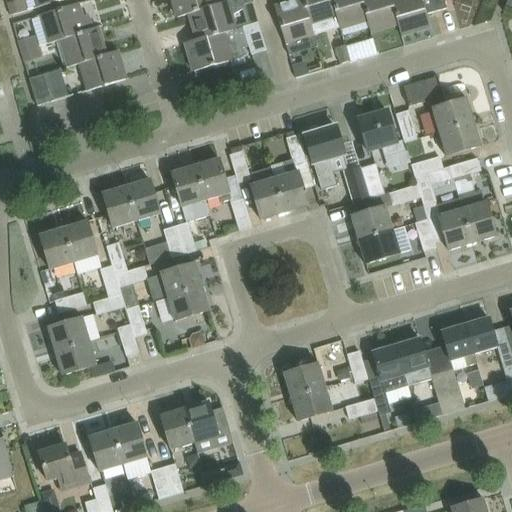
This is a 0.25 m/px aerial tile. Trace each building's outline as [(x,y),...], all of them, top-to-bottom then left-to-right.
[(10,16),(28,10),(24,0),(23,0),(7,5),(10,16)] [(214,6),(212,0),(172,0),(178,18),(226,3),(225,2),(214,6)] [(318,48),(311,25),(310,25),(302,0),(285,0),(287,4),(275,8),(286,45),(289,56),(318,48)] [(311,25),(336,17),(337,17),(331,0),(302,0),(310,25),(311,25)] [(336,17),(340,29),(367,21),(367,20),(361,0),(331,0),(337,17),(336,17)] [(361,0),(367,20),(367,21),(370,32),(397,24),(398,24),(390,0),(361,0)] [(401,36),(429,27),(426,15),(447,9),(443,0),(390,0),(398,24),(397,24),(401,36)] [(185,44),(186,44),(234,30),(226,3),(178,18),(189,15),(197,41),(185,44)] [(243,6),(249,26),(258,23),(252,3),(243,6)] [(78,5),(41,16),(49,43),(97,29),(97,28),(85,32),(78,5)] [(231,61),(245,56),(242,48),(248,46),(251,55),(266,51),(258,23),(249,26),(243,28),(234,30),(186,44),(194,72),(231,61)] [(50,44),(61,41),(69,67),(117,52),(105,55),(97,29),(49,43),(50,44)] [(18,43),(21,52),(35,48),(32,39),(18,43)] [(336,50),(341,65),(350,62),(345,47),(336,50)] [(38,58),(35,48),(21,52),(24,62),(38,58)] [(81,64),(89,91),(125,80),(117,52),(69,67),(69,68),(81,64)] [(292,66),(291,66),(295,79),(296,79),(308,75),(304,62),(292,66)] [(46,75),(29,80),(37,107),(55,102),(46,75)] [(423,81),(403,87),(409,108),(429,102),(431,108),(442,104),(434,78),(423,81)] [(432,110),(439,133),(473,123),(466,99),(432,110)] [(381,147),(384,158),(405,152),(402,141),(396,143),(387,112),(358,120),(368,152),(381,147)] [(404,143),(416,139),(408,112),(396,115),(404,143)] [(481,147),(473,123),(439,133),(446,157),(481,147)] [(329,160),(344,156),(335,127),(305,136),(322,191),(337,186),(329,160)] [(307,164),(299,136),(286,139),(292,160),(295,167),(307,164)] [(245,149),(252,177),(264,174),(257,146),(245,149)] [(242,153),(230,156),(238,184),(250,181),(242,153)] [(411,164),(415,178),(444,170),(440,156),(411,164)] [(206,200),(219,197),(221,203),(231,200),(219,160),(196,167),(206,200)] [(304,192),(298,173),(297,173),(295,167),(292,160),(284,162),(287,173),(274,177),(275,180),(273,180),(283,214),(308,207),(305,195),(306,194),(306,192),(304,192)] [(449,168),(453,180),(481,172),(477,160),(449,168)] [(373,164),(358,169),(367,197),(367,201),(383,196),(373,164)] [(171,174),(186,223),(210,216),(206,201),(206,200),(196,167),(171,174)] [(431,187),(453,180),(449,168),(444,170),(415,178),(417,186),(421,199),(427,220),(434,241),(444,238),(448,252),(472,245),(462,210),(459,199),(437,205),(431,187)] [(367,197),(358,169),(343,173),(351,202),(367,197)] [(150,180),(125,188),(135,222),(160,214),(150,180)] [(283,214),(273,180),(250,187),(261,221),(283,214)] [(416,186),(388,194),(392,205),(392,207),(421,199),(417,186),(416,186)] [(113,228),(135,222),(125,188),(102,195),(113,228)] [(227,236),(251,228),(243,200),(231,204),(238,226),(226,230),(227,236)] [(486,203),(462,210),(472,245),(496,238),(486,203)] [(385,207),(351,218),(358,242),(393,232),(385,207)] [(415,223),(424,252),(436,249),(434,241),(427,220),(415,223)] [(98,256),(87,222),(63,229),(74,264),(98,256)] [(187,224),(176,228),(184,255),(195,252),(187,224)] [(164,231),(167,242),(144,249),(149,266),(184,255),(176,228),(164,231)] [(74,264),(63,229),(40,236),(50,271),(74,264)] [(393,232),(358,242),(365,265),(400,255),(393,232)] [(112,266),(115,276),(126,272),(117,244),(106,248),(112,266)] [(195,264),(161,274),(168,299),(202,289),(195,264)] [(100,270),(109,298),(121,294),(115,276),(112,266),(100,270)] [(115,276),(121,294),(125,308),(126,311),(126,312),(138,308),(131,285),(148,280),(144,267),(126,272),(115,276)] [(168,299),(175,322),(209,312),(202,289),(168,299)] [(84,293),(55,302),(59,314),(88,305),(84,293)] [(121,294),(109,298),(94,303),(98,316),(125,308),(121,294)] [(147,335),(141,316),(138,308),(126,312),(130,326),(131,328),(134,339),(147,335)] [(489,319),(465,326),(474,355),(497,348),(489,319)] [(48,329),(55,352),(89,341),(82,320),(48,329)] [(126,358),(127,357),(138,354),(134,339),(131,328),(130,326),(118,329),(126,358)] [(452,370),(442,373),(454,413),(465,409),(453,371),(477,364),(474,355),(465,326),(441,333),(452,370)] [(191,336),(189,340),(192,349),(205,346),(201,333),(191,336)] [(420,339),(396,346),(408,387),(416,384),(431,380),(442,416),(454,413),(442,373),(430,376),(428,369),(429,369),(420,339)] [(97,366),(89,341),(55,352),(62,377),(97,366)] [(364,363),(380,417),(379,417),(384,434),(391,432),(386,415),(392,413),(386,394),(408,387),(396,346),(373,353),(374,360),(364,363)] [(511,357),(511,352),(499,356),(511,396),(511,395),(511,357)] [(347,356),(355,384),(367,380),(359,353),(347,356)] [(318,365),(284,375),(291,399),(326,389),(318,365)] [(470,401),(476,398),(467,374),(460,377),(470,401)] [(298,422),(332,412),(326,389),(291,399),(298,422)] [(346,408),(349,420),(377,412),(374,400),(346,408)] [(208,402),(185,410),(195,444),(219,437),(218,435),(231,431),(224,409),(211,413),(208,402)] [(185,410),(161,417),(171,451),(195,444),(185,410)] [(114,431),(124,466),(148,460),(137,424),(114,431)] [(114,431),(89,438),(100,474),(124,466),(114,431)] [(0,480),(13,477),(0,435),(0,480)] [(59,478),(63,492),(90,484),(80,454),(69,457),(66,446),(39,454),(47,482),(59,478)] [(244,475),(240,463),(204,474),(208,486),(231,479),(244,475)] [(175,466),(163,469),(172,497),(184,493),(175,466)] [(172,497),(163,469),(151,473),(159,500),(172,497)] [(97,498),(101,511),(112,511),(105,486),(95,490),(97,498)] [(47,492),(41,494),(43,501),(44,506),(57,502),(55,496),(47,492)] [(101,511),(97,498),(84,502),(86,511),(101,511)] [(487,511),(483,500),(451,509),(452,511),(487,511)] [(42,501),(24,506),(26,511),(46,511),(44,506),(43,501),(42,501)]
